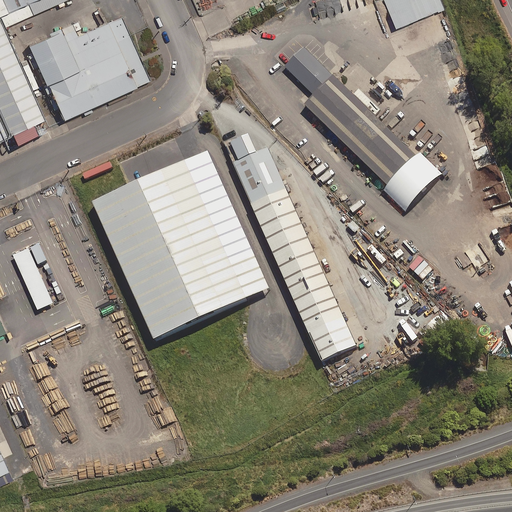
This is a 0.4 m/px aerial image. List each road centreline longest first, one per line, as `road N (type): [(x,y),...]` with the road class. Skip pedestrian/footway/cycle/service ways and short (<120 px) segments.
road 1 (unclassified): [(0,181),(172,104),(188,82),(187,50),(164,0)]
road 2 (motorway): [(272,511),(511,435)]
